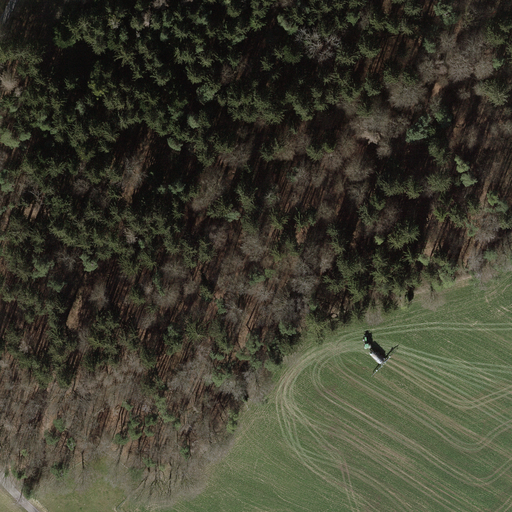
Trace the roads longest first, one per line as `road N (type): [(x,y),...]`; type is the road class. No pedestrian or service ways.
road 1 (track): [(0,476),(36,462),(55,375),(134,168),(191,85),(221,0)]
road 2 (track): [(511,47),(451,76),(333,159),(232,275),(207,312),(201,338),(208,377),(240,402)]
